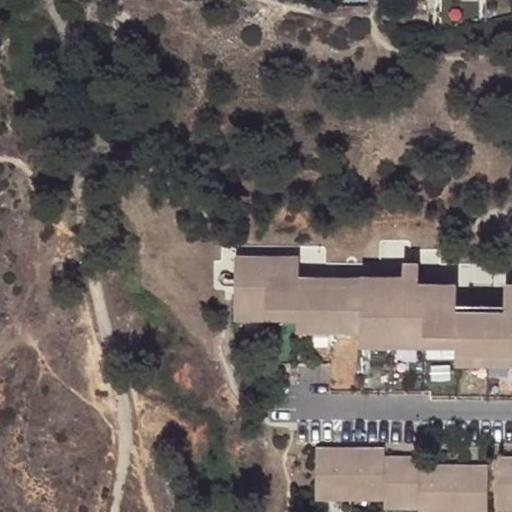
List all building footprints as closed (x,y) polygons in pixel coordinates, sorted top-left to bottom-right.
[(298,260),(235,259),(234,320),(265,320),(265,364),(329,365),(329,393),(429,393),(429,398),(511,398),(511,288),(507,288),(507,308),(507,317),(458,316),(457,308),(458,288),(419,288),(403,287),(361,287),(361,288),(297,288),(297,279),(298,260)] [(403,265),(403,279),(419,279),(420,265),(403,265)] [(218,277),(217,279),(217,282),(218,284),(219,286),(222,287),(224,287),(226,287),(228,285),(230,282),(230,280),(229,277),(228,276),(226,274),(224,274),(222,274),(219,275),(218,277)] [(361,288),(361,287),(361,279),(297,279),(297,288),(361,288)] [(361,287),(403,287),(403,279),(361,279),(361,287)] [(403,279),(403,287),(419,288),(419,279),(403,279)] [(458,316),(507,317),(507,308),(457,308),(458,316)] [(418,459),(383,458),(383,452),(316,450),(316,500),(383,500),(383,507),(418,508),(417,511),(486,511),(488,468),(418,466),(418,459)] [(511,460),(499,460),(498,508),(511,508),(511,460)]
